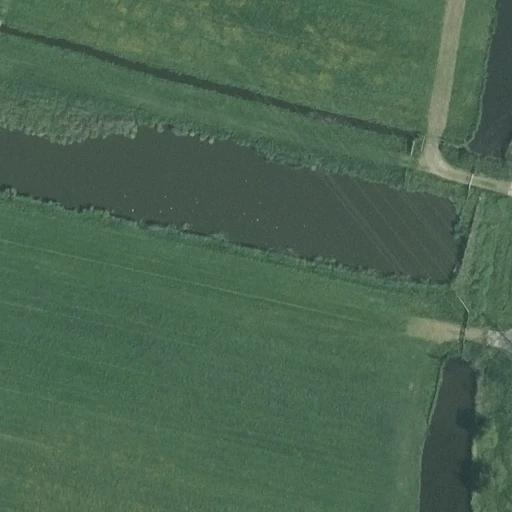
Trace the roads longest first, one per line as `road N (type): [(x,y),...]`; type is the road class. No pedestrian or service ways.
road 1 (track): [(431,168),(0,62)]
road 2 (track): [(463,0),(431,168)]
